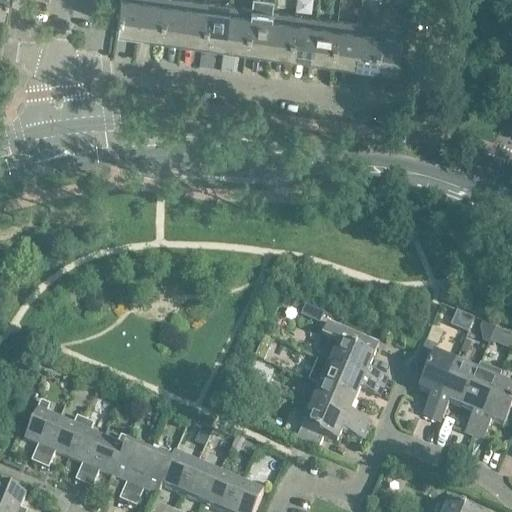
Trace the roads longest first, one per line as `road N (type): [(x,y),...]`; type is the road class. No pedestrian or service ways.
road 1 (residential): [(443,0),(426,113),(56,57)]
road 2 (tertiary): [(488,190),(392,158),(331,155),(173,125),(78,125)]
road 3 (tertiary): [(68,163),(168,153),(265,158),(393,184),(477,215)]
road 4 (residential): [(511,500),(379,441)]
road 5 (residential): [(379,441),(351,504),(289,477)]
